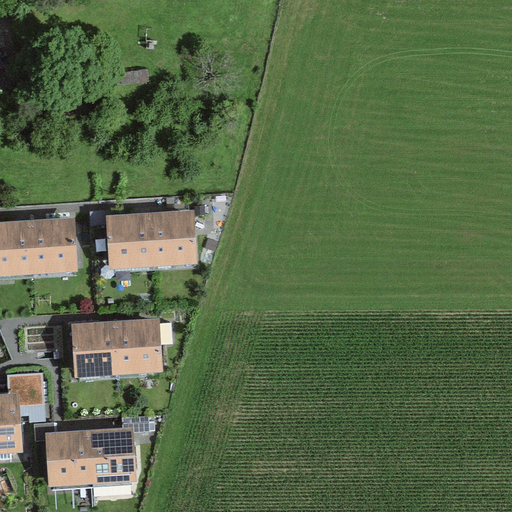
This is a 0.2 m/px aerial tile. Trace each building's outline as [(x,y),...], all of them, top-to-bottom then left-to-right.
[(147,270),(186,268),(183,220),(144,222),(147,270)] [(104,273),(147,270),(144,222),(101,225),(104,273)] [(67,271),(64,223),(23,226),(26,273),(67,271)] [(0,275),(26,273),(23,226),(0,227),(0,275)] [(109,328),(112,375),(153,373),(150,325),(109,328)] [(68,330),(71,378),(112,375),(109,328),(68,330)] [(34,403),(32,373),(5,375),(6,396),(10,395),(10,405),(34,403)] [(0,452),(13,452),(10,405),(10,395),(6,396),(0,396),(0,452)] [(84,484),(127,482),(125,434),(82,437),(84,484)] [(46,487),(84,484),(82,437),(43,439),(46,487)]
